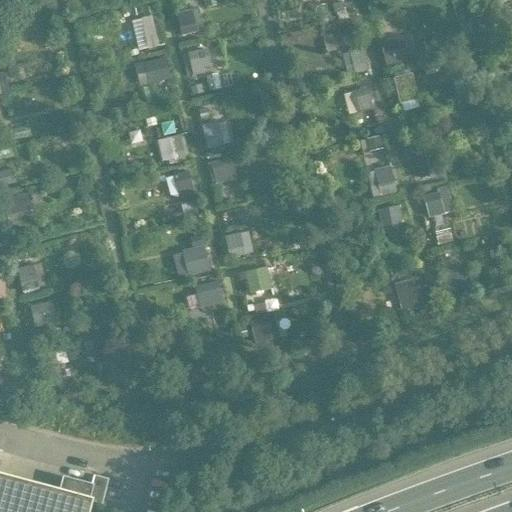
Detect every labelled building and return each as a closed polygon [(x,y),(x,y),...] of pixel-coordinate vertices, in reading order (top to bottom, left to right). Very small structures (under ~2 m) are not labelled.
[(340,2),(332,4),(334,13),(342,11),(340,2)] [(325,5),(315,7),(318,22),(328,20),(325,5)] [(204,31),(198,8),(175,14),(181,36),(204,31)] [(153,25),(142,28),(147,50),(158,47),(153,25)] [(408,62),(402,35),(379,41),(386,67),(408,62)] [(213,71),(207,48),(186,53),(192,76),(213,71)] [(368,70),(362,48),(348,52),(348,53),(339,55),(345,76),(368,70)] [(166,80),(161,58),(150,61),(155,83),(166,80)] [(417,103),(410,75),(388,80),(392,100),(396,99),(398,108),(417,103)] [(373,109),(367,88),(343,94),(348,116),(373,109)] [(232,143),(226,121),(200,127),(207,151),(224,146),(224,145),(232,143)] [(185,162),(180,136),(168,138),(174,164),(185,162)] [(428,181),(421,152),(410,154),(417,184),(428,181)] [(232,165),(230,158),(208,163),(213,185),(225,182),(222,168),(232,165)] [(395,196),(388,168),(371,172),(365,173),(371,201),(395,196)] [(0,187),(15,184),(12,170),(0,172),(0,187)] [(194,193),(188,172),(172,176),(179,198),(194,193)] [(448,184),(440,186),(446,211),(454,209),(448,184)] [(442,215),(436,193),(421,197),(426,219),(442,215)] [(29,212),(25,195),(1,201),(5,217),(29,212)] [(403,226),(399,205),(377,209),(381,230),(403,226)] [(252,253),(247,231),(224,237),(229,259),(252,253)] [(201,249),(184,254),(189,274),(206,269),(201,249)] [(39,290),(32,265),(16,269),(22,295),(39,290)] [(270,289),(266,268),(237,274),(239,282),(245,281),(248,294),(270,289)] [(462,268),(443,273),(447,293),(467,288),(462,268)] [(426,305),(422,290),(418,274),(412,276),(412,278),(403,280),(404,283),(394,286),(398,301),(399,300),(402,312),(422,307),(421,306),(426,305)] [(219,304),(213,282),(202,284),(208,307),(219,304)] [(51,304),(29,310),(34,329),(46,326),(43,315),(53,312),(51,304)] [(271,340),(265,319),(248,323),(254,344),(271,340)] [(41,332),(32,334),(35,346),(44,344),(41,332)] [(37,355),(40,370),(65,364),(62,350),(37,355)] [(59,492),(0,476),(0,511),(86,511),(89,502),(101,505),(107,480),(93,476),(90,486),(62,478),(59,492)]
